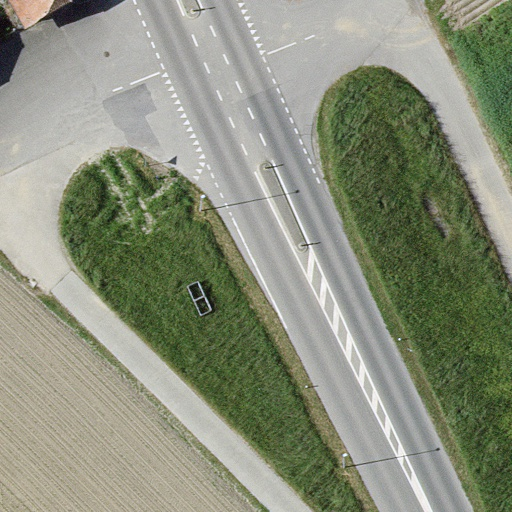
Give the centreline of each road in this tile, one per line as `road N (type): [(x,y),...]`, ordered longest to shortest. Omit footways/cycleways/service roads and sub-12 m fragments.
road 1 (tertiary): [(431,511),(188,0)]
road 2 (track): [(0,191),(61,281),(290,511)]
road 3 (track): [(396,1),(511,239)]
road 4 (track): [(396,0),(221,72)]
